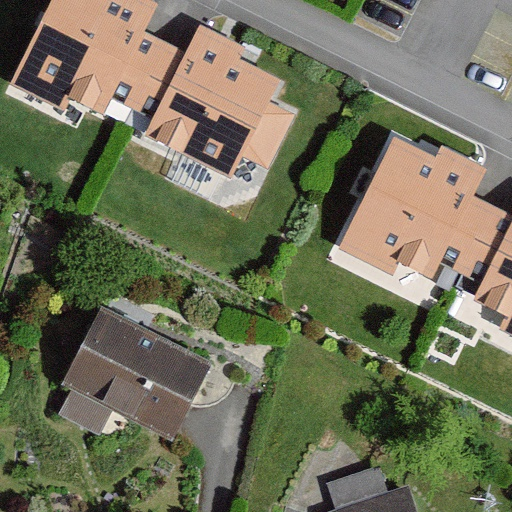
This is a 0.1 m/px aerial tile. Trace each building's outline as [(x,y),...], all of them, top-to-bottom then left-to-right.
[(56,0),(15,87),(65,111),(70,100),(104,116),(112,100),(136,112),(168,44),(148,35),(162,5),(151,0),(56,0)] [(246,50),(201,28),(188,54),(168,44),(136,112),(155,120),(146,140),(233,183),(245,158),(270,169),(295,118),(273,106),(284,83),(240,62),(246,50)] [(438,159),(392,137),(339,250),(392,275),(397,264),(432,280),(440,264),(463,275),(493,211),(475,203),(491,169),(444,147),(438,159)] [(511,219),(493,211),(463,275),(480,284),(472,303),(506,319),(500,332),(511,337),(511,219)] [(213,368),(99,311),(62,385),(73,391),(62,413),(100,432),(111,410),(176,442),(213,368)] [(417,511),(410,489),(386,497),(377,471),(327,488),(335,511),(417,511)]
